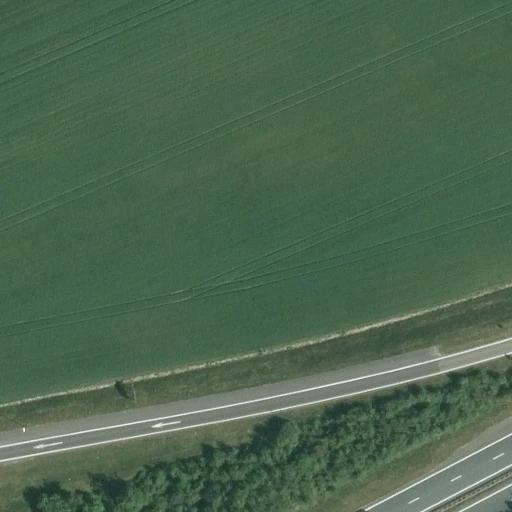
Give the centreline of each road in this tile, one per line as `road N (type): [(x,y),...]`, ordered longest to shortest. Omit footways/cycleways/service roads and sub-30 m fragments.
road 1 (trunk): [(511,347),(202,420),(0,455)]
road 2 (trunk): [(511,451),(396,511)]
